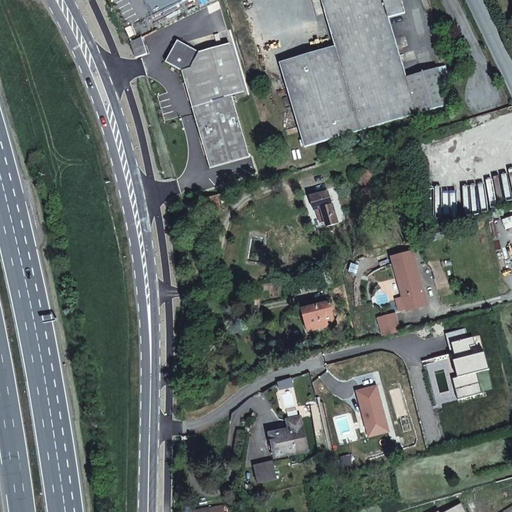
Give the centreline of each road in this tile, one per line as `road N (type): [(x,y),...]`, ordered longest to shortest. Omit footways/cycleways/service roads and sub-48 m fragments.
road 1 (primary): [(61,0),(117,127),(146,242),(155,511)]
road 2 (motorway): [(60,511),(38,361),(0,190)]
road 3 (motorway): [(0,369),(22,511)]
